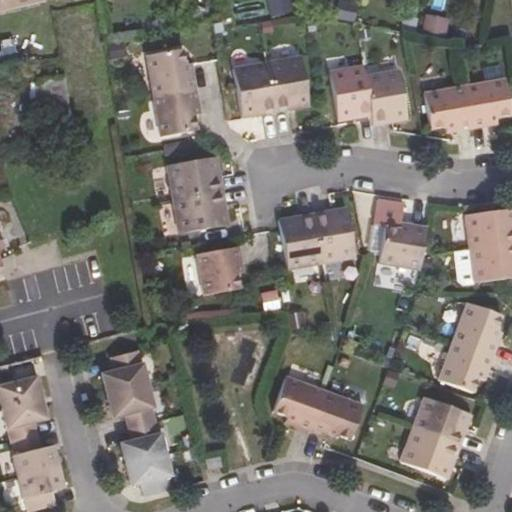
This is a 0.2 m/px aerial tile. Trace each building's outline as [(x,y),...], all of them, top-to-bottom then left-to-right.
[(0,0),(0,11),(41,1),(40,0),(0,0)] [(183,68),(180,53),(144,60),(159,139),(195,132),(192,118),(197,117),(189,67),(183,68)] [(299,57),(232,70),(241,118),(310,106),(299,57)] [(405,119),(395,70),(363,77),(360,67),(327,74),(337,122),(364,117),(370,116),(372,126),(401,120),(405,119)] [(37,82),(41,109),(69,116),(63,79),(37,82)] [(506,80),(423,91),(428,127),(437,126),(446,125),(447,129),(497,124),(497,118),(511,115),(506,80)] [(214,161),(166,170),(178,236),(226,227),(214,161)] [(345,211),(278,224),(287,272),(355,259),(345,211)] [(511,212),(464,220),(473,287),(511,281),(511,212)] [(378,265),(419,273),(427,230),(401,226),(399,232),(386,230),(378,265)] [(234,249),(192,257),(200,298),(235,291),(232,275),(239,274),(234,249)] [(498,316),(464,304),(437,380),(471,392),(474,383),(476,379),(481,380),(498,332),(493,330),(494,327),(498,316)] [(113,376),(101,379),(103,391),(111,423),(124,420),(129,442),(157,439),(150,412),(151,412),(141,368),(139,369),(136,355),(109,362),(113,376)] [(362,408),(284,379),(271,414),(281,417),(286,419),(285,425),(332,442),(334,437),(340,439),(348,442),(362,408)] [(38,401),(33,380),(0,388),(0,410),(12,455),(51,451),(51,448),(40,450),(33,425),(44,422),(38,401)] [(468,417),(421,400),(399,464),(445,480),(452,460),(463,432),(468,417)] [(168,479),(158,439),(157,439),(129,442),(130,446),(121,449),(121,451),(130,486),(130,488),(139,487),(142,500),(168,493),(166,480),(168,479)] [(12,455),(11,455),(23,500),(24,500),(27,511),(43,511),(55,509),(50,494),(61,491),(61,488),(51,451),(12,455)] [(205,461),(206,471),(221,467),(218,458),(205,461)]
